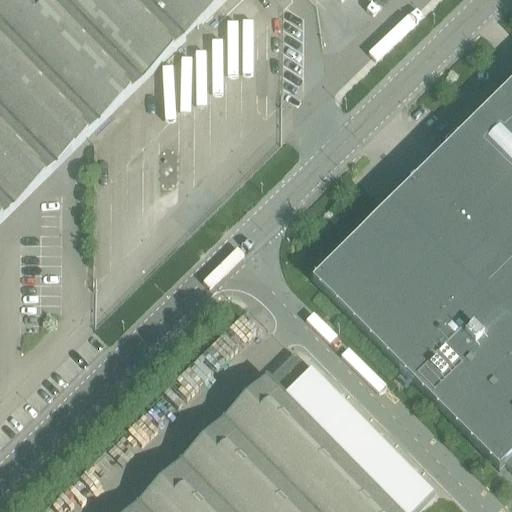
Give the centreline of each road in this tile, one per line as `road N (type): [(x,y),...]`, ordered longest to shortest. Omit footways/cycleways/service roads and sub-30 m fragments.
road 1 (unclassified): [(238,254),(498,0)]
road 2 (unclassified): [(0,487),(238,254)]
road 3 (unclassified): [(77,511),(287,305)]
road 4 (unclassified): [(485,511),(287,305)]
